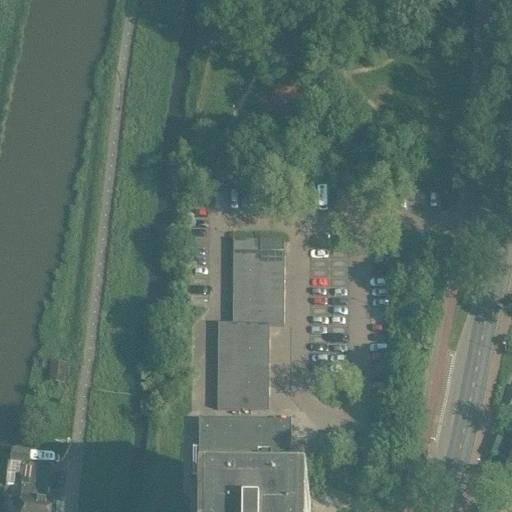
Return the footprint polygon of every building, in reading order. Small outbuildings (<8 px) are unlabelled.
[(259,240),(233,240),(233,251),(259,251),(259,240)] [(284,252),(284,240),(260,240),(260,252),(284,252)] [(259,251),(233,251),(233,264),(259,264),(259,252),(259,251)] [(285,252),(259,252),(259,264),(285,265),(285,252)] [(233,264),(233,276),(259,277),(259,264),(233,264)] [(259,277),(285,277),(285,265),(259,264),(259,277)] [(233,276),(233,288),(259,289),(259,277),(233,276)] [(259,289),(285,289),(285,277),(259,277),(259,289)] [(233,288),(233,299),(259,300),(259,289),(233,288)] [(259,300),(285,301),(285,289),(259,289),(259,300)] [(233,299),(233,312),(259,313),(259,300),(233,299)] [(259,313),(284,313),(285,301),(259,300),(259,313)] [(233,312),(232,324),(244,324),(259,324),(259,313),(233,312)] [(270,326),(284,326),(284,313),(259,313),(259,324),(270,324),(270,326)] [(232,324),(218,323),(218,336),(244,336),(244,324),(232,324)] [(270,324),(259,324),(244,324),(244,336),(270,336),(270,326),(270,324)] [(218,336),(218,347),(244,347),(244,336),(218,336)] [(244,347),(270,348),(270,336),(244,336),(244,347)] [(218,347),(218,360),(244,360),(244,347),(218,347)] [(244,360),(270,361),(270,348),(244,347),(244,360)] [(218,360),(218,372),(244,372),(244,360),(218,360)] [(244,372),(270,372),(270,361),(244,360),(244,372)] [(52,361),(50,381),(66,383),(68,363),(52,361)] [(218,372),(218,384),(244,384),(244,372),(218,372)] [(244,384),(270,384),(270,372),(244,372),(244,384)] [(218,384),(218,396),(244,396),(244,384),(218,384)] [(244,396),(270,396),(270,384),(244,384),(244,396)] [(218,396),(217,409),(244,409),(244,396),(218,396)] [(244,409),(269,409),(270,396),(244,396),(244,409)] [(284,421),(199,420),(198,503),(209,503),(209,511),(303,511),(304,503),(262,503),(262,476),(258,476),(258,449),(283,449),(284,421)] [(510,439),(499,435),(496,444),(506,448),(510,439)] [(492,454),(503,458),(506,448),(496,444),(492,454)] [(511,450),(507,448),(503,458),(511,461),(511,462),(507,476),(511,478),(511,450)] [(27,463),(28,450),(14,449),(12,462),(27,463)] [(435,455),(428,454),(425,471),(432,472),(435,455)] [(22,484),(20,511),(52,511),(54,500),(47,500),(48,486),(22,484)]
